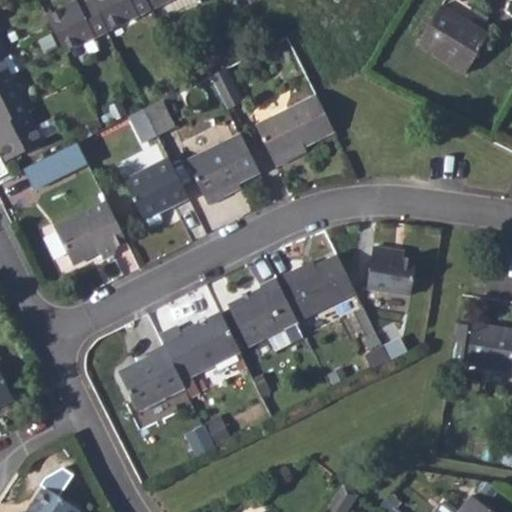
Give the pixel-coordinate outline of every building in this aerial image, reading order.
[(87,0),(89,2),(103,33),(147,11),(141,0),(87,0)] [(141,0),(147,11),(169,0),(141,0)] [(74,3),(44,18),(51,32),(61,54),(103,33),(89,2),(77,8),(74,3)] [(449,19),(425,57),(467,79),(487,41),(480,37),(489,21),(464,9),(457,23),(449,19)] [(415,51),(425,57),(449,19),(435,12),(415,51)] [(0,65),(0,109),(17,101),(0,65)] [(294,160),(291,155),(303,151),(326,138),(333,136),(313,97),(252,128),(275,170),(294,160)] [(17,101),(0,109),(0,154),(3,161),(39,144),(17,101)] [(142,113),(156,140),(173,130),(161,104),(142,113)] [(221,200),(218,195),(236,186),(258,176),(238,137),(184,164),(205,208),(221,200)] [(35,188),(91,163),(81,140),(25,165),(35,188)] [(303,151),(291,155),(294,160),(305,155),(303,151)] [(167,162),(122,185),(140,221),(169,207),(172,212),(187,204),(167,162)] [(236,186),(218,195),(221,200),(239,192),(236,186)] [(126,245),(106,205),(53,231),(71,267),(96,255),(100,260),(112,255),(111,252),(126,245)] [(169,207),(140,221),(142,226),(172,212),(169,207)] [(401,261),(389,259),(390,253),(374,250),(368,291),(412,298),(417,264),(401,261)] [(390,253),(389,259),(401,261),(402,255),(390,253)] [(291,275),(274,283),(295,325),(354,296),(335,258),(314,269),(293,280),(291,275)] [(311,264),(291,275),(293,280),(314,269),(311,264)] [(274,283),(273,282),(259,289),(258,292),(226,307),(246,349),(262,342),(265,342),(279,335),(281,331),(295,325),(274,283)] [(178,328),(158,337),(162,346),(181,383),(239,355),(218,314),(181,334),(178,328)] [(471,321),(457,320),(454,362),(468,363),(471,321)] [(511,332),(477,328),(471,368),(511,373),(511,332)] [(181,383),(162,346),(147,354),(149,358),(118,373),(138,414),(185,391),(181,383)] [(0,380),(0,408),(11,403),(0,380)] [(343,487),(327,511),(328,511),(346,511),(356,497),(343,487)] [(76,511),(77,511),(41,488),(25,511),(76,511)] [(488,511),(470,497),(458,511),(488,511)]
